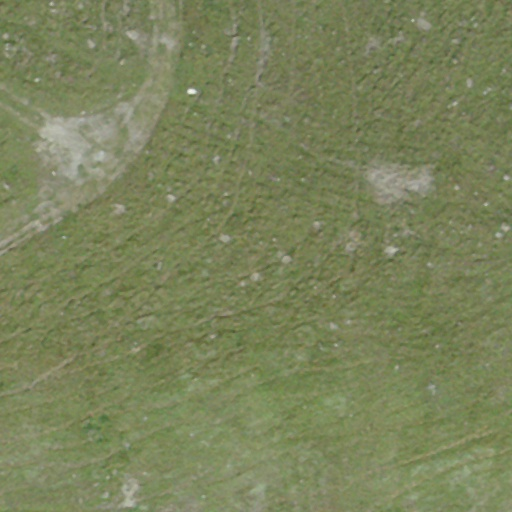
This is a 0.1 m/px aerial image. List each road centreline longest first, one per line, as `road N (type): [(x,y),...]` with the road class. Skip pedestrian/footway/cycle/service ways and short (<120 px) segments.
road 1 (track): [(158,0),(151,92),(132,129),(103,158)]
road 2 (track): [(103,158),(0,96)]
